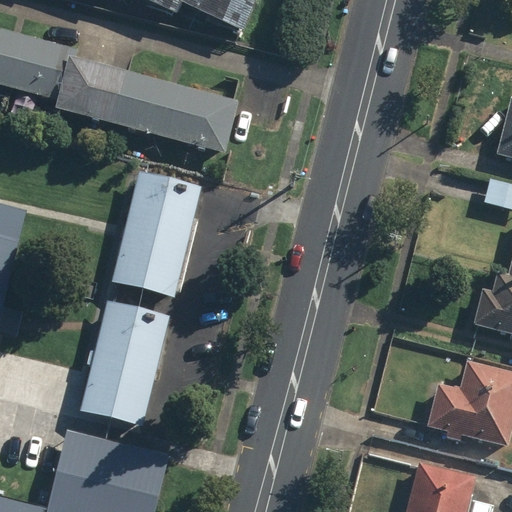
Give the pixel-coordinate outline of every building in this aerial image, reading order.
[(102,0),(108,2),(108,0),(119,0),(174,21),(177,11),(243,38),(258,0),(102,0)] [(75,54),(0,35),(0,88),(56,102),(53,115),(223,157),(235,108),(71,68),(75,54)] [(495,157),(511,161),(511,102),(509,101),(495,157)] [(198,191),(136,177),(111,285),(173,299),(198,191)] [(0,302),(22,208),(0,203),(0,302)] [(511,339),(511,262),(508,279),(496,276),(493,292),(480,289),(470,329),(511,339)] [(167,316),(106,302),(80,415),(141,429),(167,316)] [(511,435),(511,377),(464,367),(458,394),(433,388),(423,430),(509,450),(511,435)] [(0,511),(155,511),(170,455),(67,429),(47,508),(0,496),(0,511)] [(475,479),(419,464),(407,511),(492,511),(493,508),(469,501),(475,479)]
